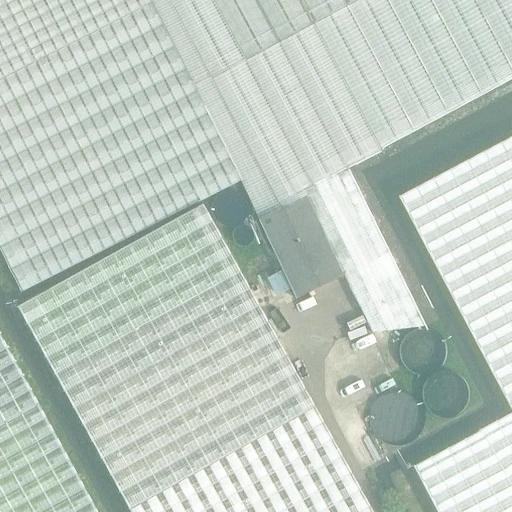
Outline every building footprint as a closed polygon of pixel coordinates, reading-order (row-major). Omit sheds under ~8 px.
[(240,182),(259,219),(306,197),(342,275),(371,332),(424,326),(347,167),(422,130),(511,85),(511,0),(0,0),(0,247),(24,294),(240,182)] [(511,511),(511,136),(403,195),(399,197),(403,203),(511,408),(511,413),(511,414),(413,466),(437,511),(511,511)] [(296,299),(342,275),(306,197),(259,219),(296,299)] [(370,511),(308,400),(265,316),(202,205),(19,306),(130,511),(370,511)] [(0,511),(97,511),(0,333),(0,511)] [(418,426),(418,425),(416,417),(414,413),(412,409),(407,405),(404,403),(396,401),(391,402),(386,403),(378,407),(375,411),(373,415),(371,419),(371,425),(371,430),(372,434),(374,438),(377,441),(384,446),(388,448),(392,449),(397,448),(402,447),(407,445),(410,442),(415,435),(417,430),(418,426)]
